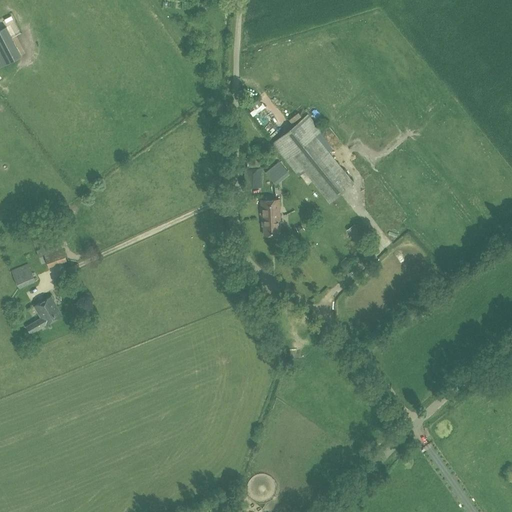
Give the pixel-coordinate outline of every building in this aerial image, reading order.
[(352,183),(315,137),(322,132),(308,114),(272,143),(299,176),(306,171),(330,201),(352,183)] [(275,123),(269,126),(273,134),(279,130),(275,123)] [(244,187),(262,187),(262,168),(260,168),(260,156),(248,155),(248,168),(244,168),(244,187)] [(263,225),(264,234),(279,234),(279,221),(280,221),(279,199),(261,200),(262,217),(262,225),(263,225)] [(347,230),(357,243),(365,237),(355,224),(347,230)] [(44,255),(48,267),(67,261),(61,242),(36,250),(39,257),(44,255)] [(11,270),(19,288),(36,281),(28,263),(11,270)] [(27,326),(31,333),(62,315),(51,296),(34,306),(41,318),(27,326)] [(260,307),(264,311),(271,302),(266,299),(260,307)]
